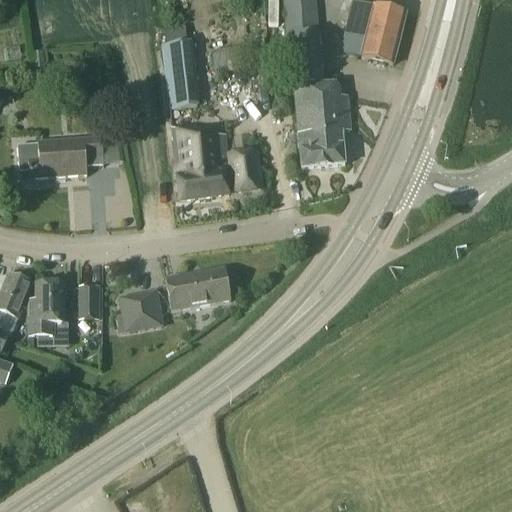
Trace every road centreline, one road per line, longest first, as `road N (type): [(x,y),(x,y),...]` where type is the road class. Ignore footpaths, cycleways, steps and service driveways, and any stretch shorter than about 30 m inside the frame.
road 1 (secondary): [(27,511),(265,344),(328,283),(394,171)]
road 2 (residential): [(296,228),(82,255),(0,244)]
road 3 (secondary): [(394,171),(452,0)]
road 4 (unclassified): [(394,171),(453,193),(511,166)]
road 5 (unknown): [(263,233),(235,112)]
